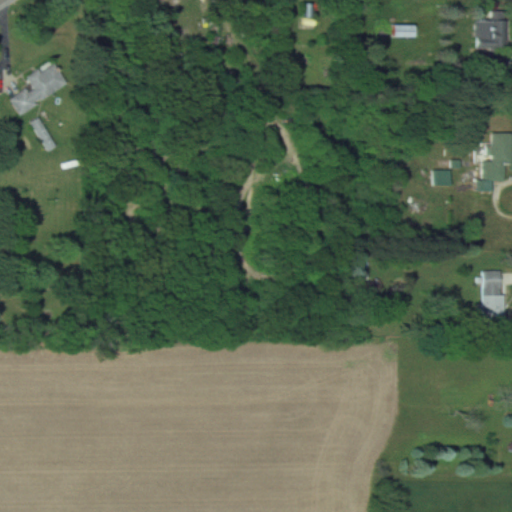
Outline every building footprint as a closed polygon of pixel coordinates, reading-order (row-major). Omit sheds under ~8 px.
[(489,20),(474,20),(473,61),(501,61),(502,11),(490,10),(489,20)] [(389,36),(411,36),(411,25),(389,25),(389,36)] [(8,98),(16,112),(66,85),(53,60),(25,76),(30,86),(8,98)] [(54,145),(37,116),(29,121),(46,150),(54,145)] [(508,163),(508,132),(489,132),(489,162),(480,162),(480,189),(488,189),(488,180),(501,180),(501,163),(508,163)] [(501,319),(501,270),(480,270),(480,319),(501,319)]
